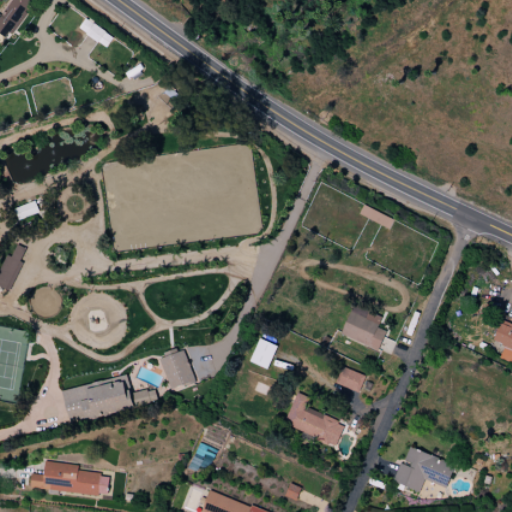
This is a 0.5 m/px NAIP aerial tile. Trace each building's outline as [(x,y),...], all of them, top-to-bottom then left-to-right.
[(34,0),(13,0),(3,16),(0,13),(0,34),(7,39),(34,0)] [(78,30),(107,47),(113,36),(84,19),(78,30)] [(394,220),(363,205),(359,215),(389,229),(394,220)] [(0,268),(0,286),(11,291),(26,248),(16,245),(12,257),(5,254),(0,268)] [(341,337),(379,349),(386,331),(378,328),(382,316),(352,306),(341,337)] [(511,326),(500,322),(492,341),(504,346),(499,359),(511,363),(511,361),(511,326)] [(250,362),(267,369),(277,347),(260,339),(250,362)] [(159,357),(171,390),(195,381),(183,348),(159,357)] [(365,374),(342,369),(337,386),(361,391),(365,374)] [(62,390),(69,423),(152,404),(149,389),(127,394),(123,377),(62,390)] [(305,408),(309,398),(297,393),(284,425),(335,446),(345,424),(305,408)] [(446,488),(455,465),(408,447),(394,483),(419,492),(424,479),(446,488)] [(31,474),(30,489),(107,496),(109,475),(78,472),(79,465),(45,462),(44,475),(31,474)] [(267,511),(209,491),(201,511),(267,511)]
